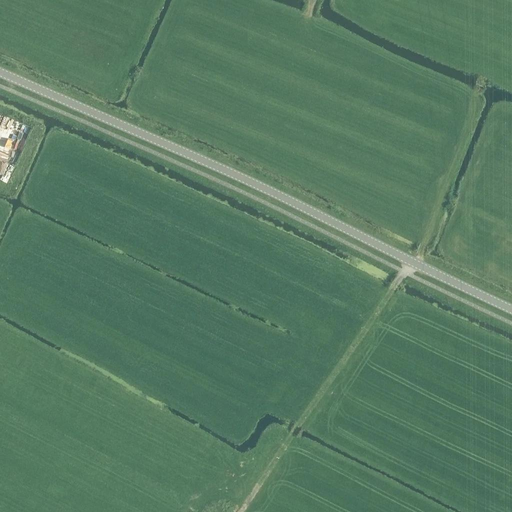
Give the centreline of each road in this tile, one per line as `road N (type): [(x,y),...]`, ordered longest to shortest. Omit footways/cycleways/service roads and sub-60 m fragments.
road 1 (tertiary): [(511,309),(0,73)]
road 2 (track): [(239,511),(404,272)]
